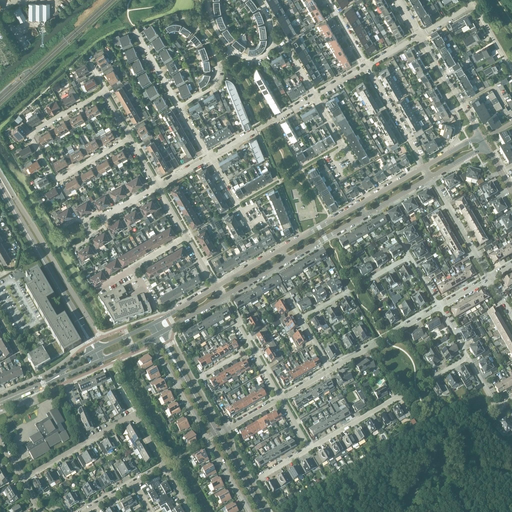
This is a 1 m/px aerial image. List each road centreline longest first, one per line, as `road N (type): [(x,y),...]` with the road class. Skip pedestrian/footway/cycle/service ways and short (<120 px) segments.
road 1 (residential): [(129,138),(52,175),(30,136),(102,91)]
road 2 (tertiary): [(95,351),(0,185)]
road 3 (residential): [(175,385),(249,511)]
road 4 (residential): [(19,479),(134,413)]
road 5 (residential): [(329,370),(439,308)]
